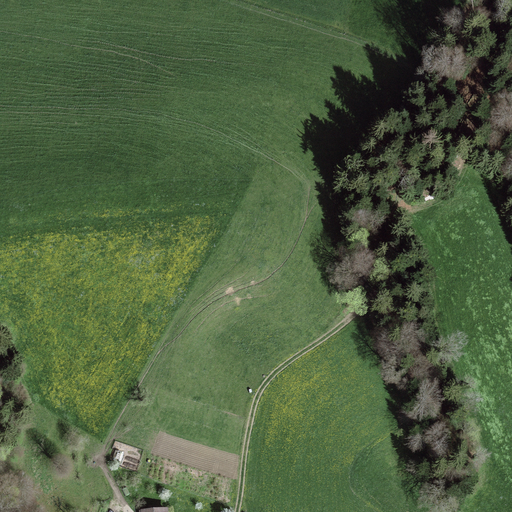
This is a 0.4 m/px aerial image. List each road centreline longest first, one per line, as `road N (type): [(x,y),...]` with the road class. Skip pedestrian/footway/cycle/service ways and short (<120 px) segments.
road 1 (track): [(237,511),(250,420),(263,387),(348,317),(373,241),(406,208)]
road 2 (track): [(406,208),(420,202),(422,151),(411,76),(386,51),(338,35)]
road 3 (track): [(125,511),(83,423),(56,403),(42,419)]
